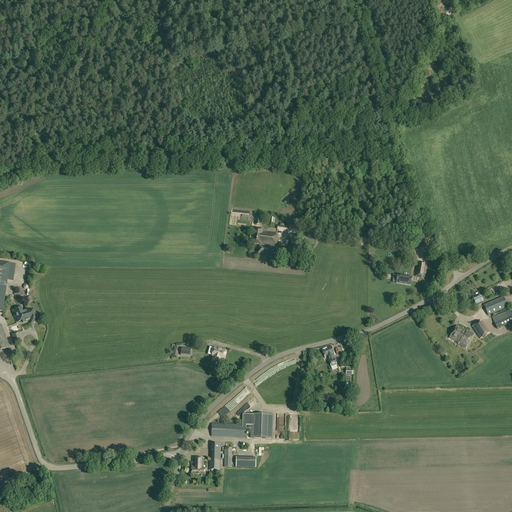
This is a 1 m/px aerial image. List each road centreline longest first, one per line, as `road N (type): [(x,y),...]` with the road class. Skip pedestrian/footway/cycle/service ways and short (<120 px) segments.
road 1 (unclassified): [(181,454),(212,405),(267,361),(388,321),(511,247)]
road 2 (track): [(409,190),(397,186),(383,162),(212,169),(198,154)]
road 3 (unclassified): [(11,382),(48,467),(181,454)]
road 4 (track): [(198,154),(54,163),(0,180)]
road 5 (track): [(198,154),(385,115)]
road 6 (track): [(439,249),(417,212),(385,115)]
road 7 (track): [(385,115),(457,0)]
